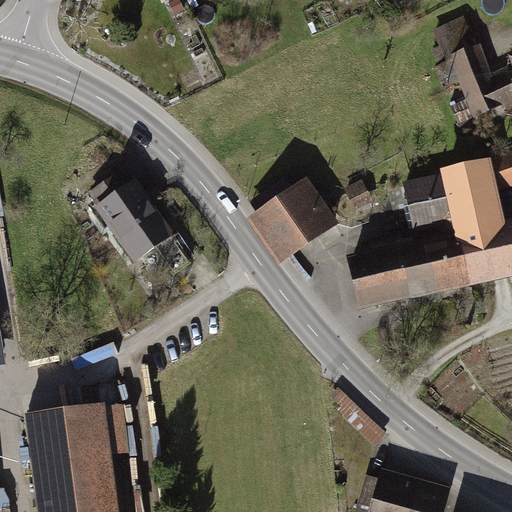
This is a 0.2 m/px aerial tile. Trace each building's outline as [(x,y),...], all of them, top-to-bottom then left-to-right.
[(511,76),(489,87),(459,23),(436,34),(467,101),(453,108),(465,136),(511,114),(511,76)] [(464,237),(357,261),(368,313),(511,280),(511,207),(502,165),(451,176),(464,237)] [(128,183),(120,172),(92,190),(99,200),(95,205),(130,261),(175,234),(136,178),(128,183)] [(447,180),(404,188),(413,235),(456,227),(447,180)] [(315,185),(257,225),(290,272),(348,231),(315,185)] [(0,291),(0,369),(13,367),(0,291)] [(131,407),(36,420),(48,511),(130,511),(123,461),(138,459),(131,407)] [(456,511),(463,490),(390,469),(377,511),(456,511)]
